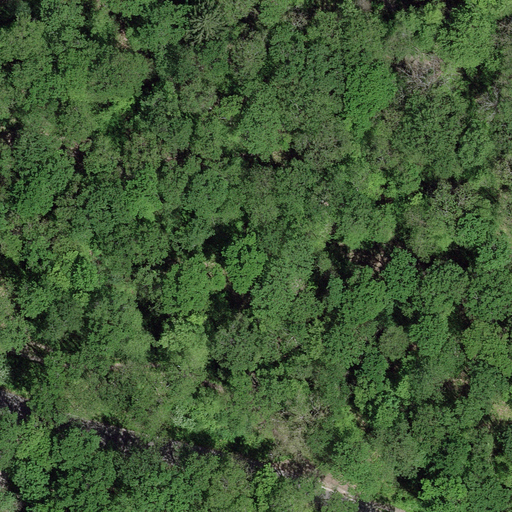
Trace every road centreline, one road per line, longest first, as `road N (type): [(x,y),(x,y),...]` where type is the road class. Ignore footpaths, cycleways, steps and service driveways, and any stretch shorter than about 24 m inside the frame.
road 1 (track): [(463,0),(302,277),(252,406),(239,470)]
road 2 (unclassified): [(0,399),(351,511)]
